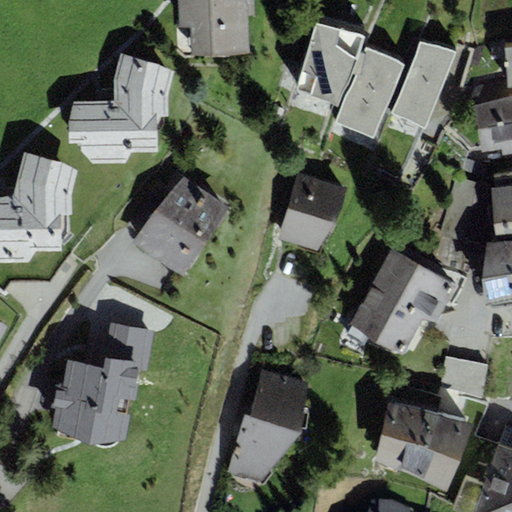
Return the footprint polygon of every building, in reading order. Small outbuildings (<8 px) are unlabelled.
[(251,54),(248,0),(178,0),(180,28),(191,28),(192,56),(251,54)] [(365,37),(316,24),(298,90),(338,106),(365,37)] [(456,53),(421,43),(393,114),(425,129),(456,53)] [(405,66),(367,48),(336,121),(374,137),(405,66)] [(174,72),(120,54),(114,81),(115,100),(74,101),(70,121),(69,145),(78,145),(93,164),(125,164),(132,152),(159,153),(157,118),(168,118),(168,96),(174,72)] [(500,158),(511,155),(511,97),(474,105),(483,153),(499,150),(500,158)] [(63,162),(24,152),(13,195),(0,197),(0,263),(29,262),(36,252),(61,251),(61,217),(73,215),(71,195),(78,172),(63,162)] [(279,240),(319,250),(337,225),(347,188),(296,175),(279,240)] [(182,276),(229,209),(182,176),(135,243),(182,276)] [(491,188),(449,177),(434,236),(476,246),(491,188)] [(497,238),(511,236),(511,186),(492,189),(497,238)] [(511,241),(487,244),(483,279),(486,307),(511,302),(511,241)] [(390,249),(349,325),(404,355),(424,318),(436,325),(457,285),(390,249)] [(0,342),(9,328),(0,322),(0,342)] [(154,330),(111,323),(107,343),(87,340),(83,363),(67,360),(62,389),(58,389),(52,429),(89,445),(125,441),(132,401),(135,401),(140,371),(148,372),(154,330)] [(489,365),(446,357),(440,390),(482,398),(489,365)] [(245,415),(228,473),(260,482),(301,434),(308,384),(262,369),(251,416),(245,415)] [(406,406),(388,402),(375,462),(412,476),(446,492),(461,462),(472,425),(438,415),(441,398),(410,390),(406,406)] [(511,511),(511,451),(497,446),(483,485),(465,479),(454,511),(453,511),(511,511)]
